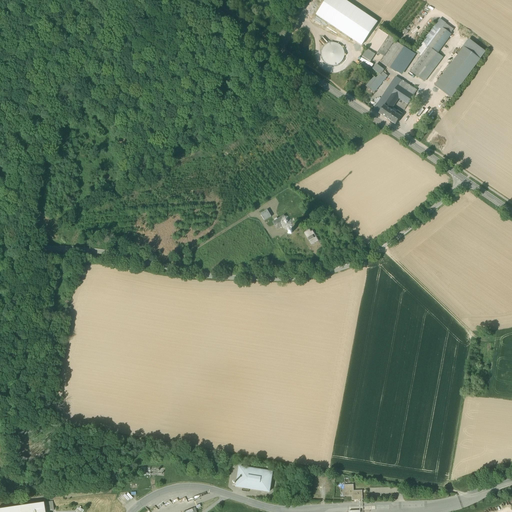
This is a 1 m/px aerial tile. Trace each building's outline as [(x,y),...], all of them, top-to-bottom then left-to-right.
[(377,23),(343,0),(326,0),(316,15),(362,46),(377,23)] [(416,52),(422,56),(446,24),(440,20),(435,26),(416,52)] [(323,24),(322,26),(333,33),(334,31),(323,24)] [(410,72),(419,78),(437,53),(451,35),(450,34),(453,30),(446,24),(422,56),(410,72)] [(380,30),(367,49),(375,55),(388,35),(380,30)] [(379,52),(385,56),(395,40),(389,36),(379,52)] [(469,40),(463,48),(479,61),(485,53),(469,40)] [(381,62),(386,66),(400,45),(396,41),(381,62)] [(328,64),(333,65),(337,65),(341,63),(343,59),(344,55),(344,50),(341,47),(338,44),(333,43),(329,44),(325,46),(323,49),(322,54),(322,58),(325,62),(328,64)] [(386,66),(394,72),(409,50),(400,45),(386,66)] [(452,97),(479,61),(463,48),(436,85),(452,97)] [(370,62),(375,55),(367,49),(362,57),(370,62)] [(414,54),(409,50),(394,72),(401,74),(414,54)] [(443,58),(437,53),(419,78),(425,82),(443,58)] [(373,69),(380,75),(380,74),(382,72),(384,70),(376,64),(373,69)] [(374,92),(385,79),(380,74),(380,75),(376,78),(374,77),(366,86),(374,92)] [(396,89),(392,94),(399,99),(408,105),(414,96),(413,96),(417,90),(396,77),(391,85),(396,89)] [(396,89),(391,85),(385,94),(390,97),(392,94),(396,89)] [(379,114),(384,106),(390,97),(385,94),(374,110),(379,114)] [(392,94),(390,97),(384,106),(391,110),(393,108),(399,99),(392,94)] [(379,114),(396,125),(401,117),(403,114),(397,111),(396,114),(391,110),(384,106),(379,114)] [(444,125),(448,127),(451,124),(453,121),(448,118),(444,125)] [(456,128),(451,124),(448,127),(442,136),(451,142),(454,138),(456,139),(460,134),(457,133),(459,131),(455,129),(456,128)] [(260,214),(265,221),(271,217),(267,210),(260,214)] [(274,223),(278,229),(288,223),(284,216),(274,223)] [(304,233),(310,246),(316,242),(310,230),(304,233)] [(236,486),(269,492),(272,472),(239,467),(236,486)] [(358,498),(358,500),(363,500),(362,494),(361,494),(361,491),(354,491),(352,491),(352,490),(354,490),(354,485),(344,485),(344,490),(343,490),(343,494),(345,494),(345,497),(352,496),(352,498),(358,498)] [(43,503),(44,511),(45,511),(54,511),(52,502),(43,503)] [(44,511),(43,503),(0,509),(0,511),(44,511)]
